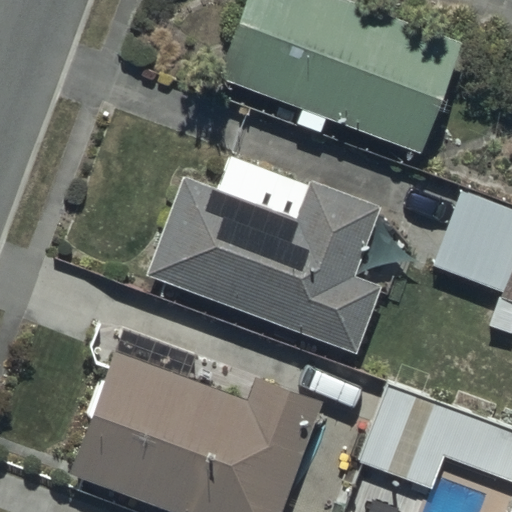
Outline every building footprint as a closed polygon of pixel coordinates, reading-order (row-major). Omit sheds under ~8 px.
[(463,47),(336,0),(247,0),(218,79),(279,102),(274,114),(295,122),(294,127),(323,137),(328,122),(422,157),(463,47)] [(214,194),(182,181),(145,278),(358,358),(383,294),(353,283),(417,265),(378,221),(381,214),(311,185),(309,189),(229,157),(214,194)] [(511,213),(462,195),(433,270),(501,296),(488,330),(511,339),(511,336),(511,213)] [(248,400),(116,354),(72,479),(165,511),(284,511),(321,408),(253,384),(248,400)] [(511,432),(390,386),(361,463),(434,490),(446,457),(511,481),(511,432)]
